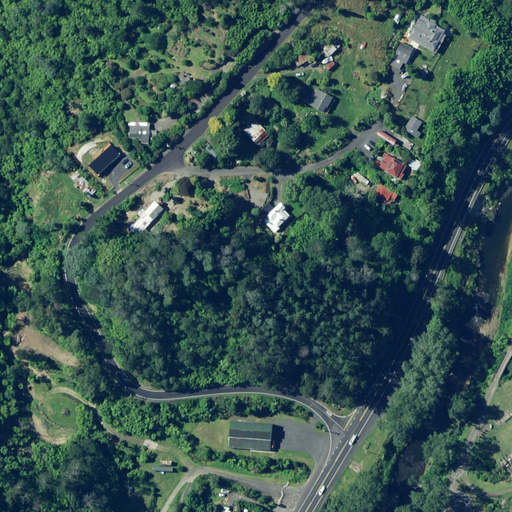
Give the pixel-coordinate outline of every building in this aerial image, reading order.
[(431,18),(430,21),(420,16),(408,38),(433,52),(445,29),(436,24),(437,22),(431,18)] [(415,48),(402,41),(393,58),(394,58),(390,65),(399,70),(403,62),(406,64),(415,48)] [(312,58),(308,52),(294,60),(298,66),(312,58)] [(335,65),(332,62),(325,68),(328,71),(335,65)] [(425,75),(417,71),(414,75),(422,80),(425,75)] [(179,77),(181,80),(177,82),(181,89),(191,82),(186,76),(184,73),(179,77)] [(304,102),(307,103),(324,112),(327,107),(330,109),(335,99),(314,88),(309,98),(306,97),(304,102)] [(300,92),(295,89),(292,95),(297,98),(300,92)] [(278,107),(271,100),(268,104),(274,110),(278,107)] [(422,122),(412,116),(404,129),(418,138),(423,130),(419,128),(422,122)] [(247,123),(250,126),(244,131),(258,146),(269,135),(256,120),(253,122),(251,119),(247,123)] [(148,144),(149,123),(130,122),(129,138),(141,139),(141,144),(148,144)] [(409,167),(387,154),(383,161),(377,157),(373,164),(401,180),(409,167)] [(420,164),(412,159),(409,165),(417,170),(420,164)] [(96,191),(78,171),(70,177),(75,183),(73,185),(76,188),(78,186),(89,198),(96,191)] [(398,194),(396,193),(379,184),(374,194),(381,197),(379,201),(390,206),(392,201),(394,202),(398,194)] [(265,194),(258,191),(255,198),(263,200),(265,194)] [(163,210),(154,202),(145,212),(154,220),(163,210)] [(292,214),(280,202),(266,216),(268,218),(264,222),(275,233),(279,229),(278,227),(292,214)] [(349,244),(344,239),(339,244),(343,249),(349,244)] [(219,421),(218,448),(264,451),(266,424),(219,421)]
